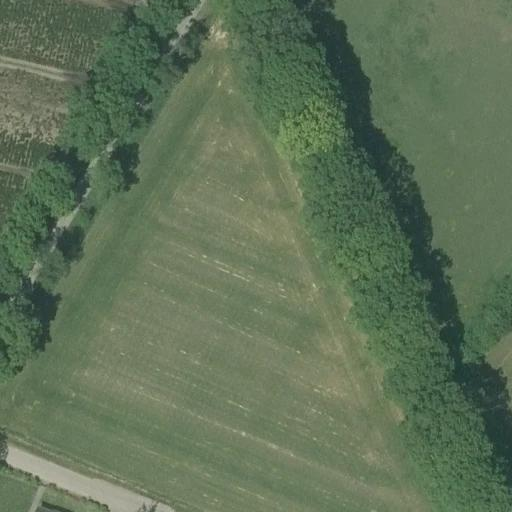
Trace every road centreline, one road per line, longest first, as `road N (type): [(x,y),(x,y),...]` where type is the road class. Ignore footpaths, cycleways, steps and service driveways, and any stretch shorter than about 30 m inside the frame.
road 1 (track): [(487,511),(259,0)]
road 2 (unclassified): [(0,327),(196,0)]
road 3 (unclassified): [(161,511),(0,448)]
